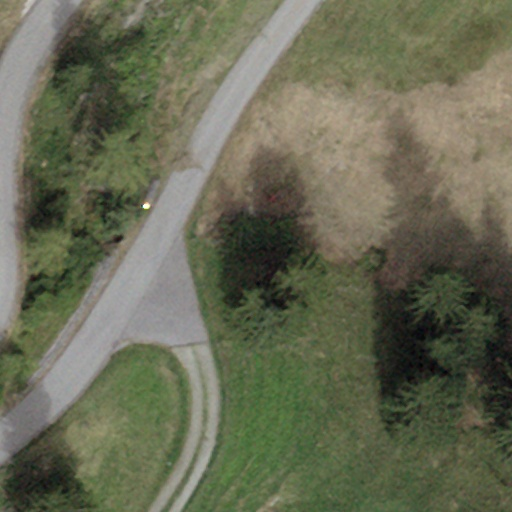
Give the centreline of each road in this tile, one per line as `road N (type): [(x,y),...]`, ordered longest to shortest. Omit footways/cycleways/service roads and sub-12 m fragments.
road 1 (unclassified): [(0,441),(71,375),(133,282),(185,173),(296,0)]
road 2 (unclassified): [(0,116),(3,96),(61,0)]
